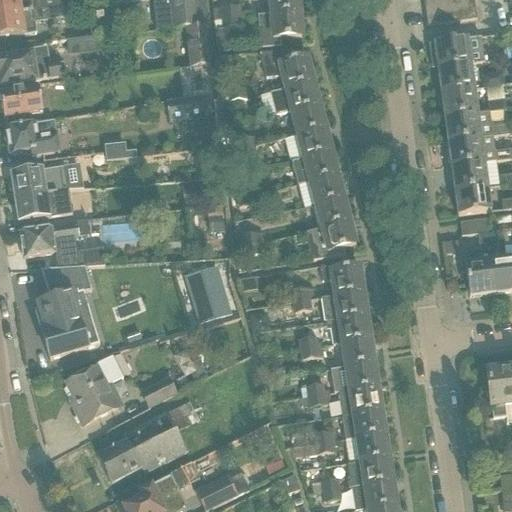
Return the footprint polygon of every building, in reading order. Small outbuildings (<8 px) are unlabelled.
[(17,0),(0,0),(0,18),(45,11),(62,10),(61,1),(60,0),(32,0),(18,2),(17,0)] [(170,0),(169,0),(163,0),(153,1),(156,33),(173,31),(173,32),(186,31),(207,28),(206,15),(204,0),(170,0)] [(298,0),(269,0),(271,17),(300,16),(298,0)] [(450,13),(448,0),(424,4),(425,16),(450,13)] [(473,0),(452,0),(448,0),(450,13),(475,9),(473,0)] [(477,22),(475,9),(450,13),(452,25),(477,22)] [(243,10),(222,12),(222,11),(212,12),(213,23),(223,22),(244,20),(243,10)] [(47,23),(45,11),(0,18),(0,41),(36,36),(34,25),(47,23)] [(452,25),(450,13),(425,16),(427,28),(452,25)] [(271,17),(271,18),(258,19),(260,51),(280,50),(280,42),(301,40),(300,16),(271,17)] [(244,20),(223,22),(224,33),(227,33),(245,31),(244,20)] [(207,28),(186,31),(190,70),(210,67),(207,28)] [(96,54),(95,39),(66,42),(68,57),(96,54)] [(467,41),(428,47),(429,47),(431,63),(436,62),(438,71),(470,67),(467,41)] [(30,57),(0,62),(0,86),(0,89),(65,79),(63,66),(49,68),(46,50),(29,52),(30,57)] [(285,92),(313,85),(307,61),(293,64),(291,54),(259,57),(265,81),(282,80),(285,92)] [(470,67),(438,71),(441,96),(474,91),(472,82),(476,81),(474,66),(470,67)] [(210,67),(190,70),(179,72),(183,102),(201,99),(213,97),(210,67)] [(313,85),(285,92),(270,96),(276,118),(291,114),(291,115),(319,108),(313,85)] [(229,103),(250,101),(249,91),(228,93),(229,103)] [(477,116),(474,91),(441,96),(444,120),(477,116)] [(38,92),(0,97),(0,98),(4,121),(42,115),(38,92)] [(201,99),(183,102),(166,104),(169,124),(204,118),(201,99)] [(489,115),(506,112),(504,103),(488,105),(489,115)] [(227,129),(224,104),(212,106),(216,131),(227,129)] [(325,131),(319,108),(291,115),(297,138),(325,131)] [(477,116),(444,120),(448,145),(480,140),(480,141),(493,139),(509,137),(508,127),(491,129),(489,115),(477,116)] [(6,135),(3,137),(4,143),(7,145),(8,148),(9,156),(9,158),(30,154),(31,159),(59,155),(57,139),(56,139),(54,123),(9,130),(5,131),(6,135)] [(331,154),(325,131),(297,138),(303,162),(331,154)] [(234,151),(255,149),(254,139),(233,141),(234,151)] [(480,140),(448,145),(451,169),(484,165),(511,161),(511,156),(511,151),(495,153),(493,139),(480,141),(480,140)] [(255,149),(234,151),(235,162),(256,160),(255,149)] [(219,151),(198,153),(201,182),(221,180),(219,151)] [(303,162),(291,165),(294,175),(297,188),(309,185),(337,178),(331,154),(303,162)] [(484,165),(451,169),(454,194),(487,189),(484,165)] [(10,179),(7,180),(8,192),(12,192),(14,202),(66,193),(63,170),(42,173),(10,178),(10,179)] [(511,176),(498,178),(499,188),(511,186),(511,176)] [(343,201),(337,178),(309,185),(315,208),(343,201)] [(216,184),(194,187),(196,208),(219,205),(216,184)] [(238,199),(259,197),(258,187),(237,189),(238,199)] [(487,189),(454,194),(458,219),(491,215),(487,189)] [(66,193),(14,202),(18,226),(50,221),(73,217),(69,193),(66,193)] [(259,197),(238,199),(239,210),(260,208),(259,197)] [(343,201),(315,208),(321,231),(349,224),(343,201)] [(511,211),(511,201),(501,203),(502,213),(511,211)] [(224,235),(222,216),(211,217),(213,236),(224,235)] [(491,264),(490,252),(486,222),(460,225),(461,239),(477,237),(479,252),(475,252),(464,263),(469,300),(494,296),(490,264),(491,264)] [(349,224),(321,231),(305,235),(313,263),(345,259),(343,251),(355,248),(349,224)] [(76,228),(20,236),(22,252),(23,261),(27,260),(54,256),(57,272),(90,270),(104,269),(102,250),(77,254),(74,240),(87,238),(85,225),(76,226),(76,228)] [(511,247),(511,231),(502,233),(504,248),(511,247)] [(243,248),(264,246),(263,236),(242,238),(243,248)] [(264,246),(243,248),(244,259),(265,257),(264,246)] [(511,261),(491,264),(490,264),(494,296),(511,294),(511,261)] [(334,299),(363,295),(359,270),(342,273),(341,266),(319,270),(322,284),(332,283),(334,299)] [(37,311),(33,312),(37,327),(41,326),(44,339),(41,340),(47,363),(97,349),(83,297),(96,293),(90,270),(57,272),(44,273),(52,303),(36,308),(37,311)] [(216,272),(185,281),(199,326),(230,317),(216,272)] [(314,292),(293,295),(283,296),(285,307),(311,303),(315,302),(314,292)] [(363,295),(334,299),(321,301),(325,325),(366,318),(363,295)] [(311,303),(285,307),(281,308),(283,317),(312,313),(311,303)] [(370,342),(366,318),(325,325),(326,333),(330,332),(333,348),(341,347),(370,342)] [(138,332),(125,336),(128,344),(141,341),(138,332)] [(317,346),(317,340),(300,342),(301,353),(322,350),(322,345),(317,346)] [(370,342),(341,347),(345,370),(374,366),(370,342)] [(322,350),(301,353),(303,363),(324,360),(322,350)] [(194,384),(206,378),(198,363),(196,364),(190,351),(183,354),(189,367),(186,369),(194,384)] [(82,429),(117,411),(106,389),(124,380),(113,358),(94,368),(96,372),(66,387),(79,412),(74,414),(82,429)] [(374,366),(345,370),(349,394),(377,390),(374,366)] [(511,370),(487,374),(493,421),(506,420),(507,425),(511,424),(511,370)] [(175,397),(168,382),(141,396),(148,411),(175,397)] [(309,400),(329,397),(328,387),(307,390),(309,400)] [(349,394),(338,396),(342,419),(353,418),(381,413),(377,390),(349,394)] [(331,407),(329,397),(309,400),(310,410),(331,407)] [(381,413),(353,418),(342,419),(345,443),(356,441),(385,437),(381,413)] [(126,443),(97,458),(111,487),(145,469),(148,474),(186,455),(176,435),(166,415),(123,438),(126,443)] [(315,448),(336,445),(335,434),(314,437),(315,448)] [(356,441),(358,451),(346,453),(348,465),(360,463),(360,465),(388,461),(385,437),(356,441)] [(336,445),(315,448),(305,449),(307,459),(335,455),(334,449),(337,448),(336,445)] [(388,461),(360,465),(347,467),(349,481),(347,481),(349,490),(364,488),(364,489),(392,484),(388,461)] [(501,493),(511,491),(511,478),(499,480),(501,493)] [(142,500),(123,510),(124,511),(173,511),(182,508),(183,504),(178,494),(178,493),(170,479),(139,495),(142,500)] [(279,486),(282,498),(299,494),(294,479),(279,486)] [(227,480),(195,496),(203,511),(211,511),(237,499),(229,483),(227,480)] [(321,485),(316,485),(317,496),(322,495),(343,492),(343,487),(339,488),(338,482),(321,485)] [(369,511),(396,508),(392,484),(364,489),(367,511),(369,511)] [(511,504),(511,491),(501,493),(502,506),(511,504)] [(343,492),(322,495),(323,506),(345,502),(343,492)]
